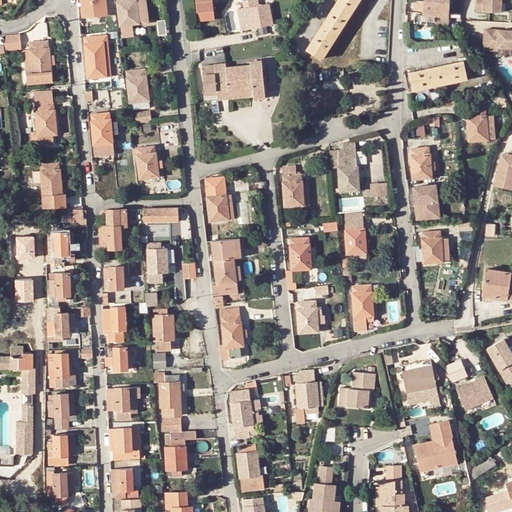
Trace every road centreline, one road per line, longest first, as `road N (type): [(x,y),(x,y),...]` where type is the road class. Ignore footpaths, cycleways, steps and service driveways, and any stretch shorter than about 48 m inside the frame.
road 1 (residential): [(69,0),(104,511)]
road 2 (residential): [(215,385),(191,173)]
road 3 (residential): [(265,155),(289,363)]
road 4 (residential): [(416,326),(392,119)]
road 5 (residential): [(191,173),(170,0)]
road 6 (residential): [(416,326),(289,363)]
road 7 (residential): [(265,155),(392,119)]
road 8 (residential): [(232,511),(215,385)]
